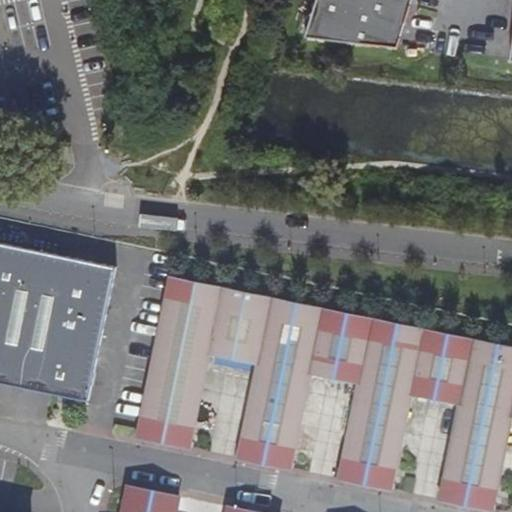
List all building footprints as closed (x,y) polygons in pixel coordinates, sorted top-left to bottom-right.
[(315,0),(305,35),(397,46),(411,0),(315,0)] [(0,242),(0,362),(21,367),(17,386),(22,387),(27,368),(59,374),(54,394),(92,401),(120,268),(0,242)] [(174,280),(140,437),(192,447),(212,355),(262,365),(276,301),(174,280)] [(262,365),(242,458),(293,469),(313,373),(362,384),(375,321),(276,301),(262,365)] [(362,384),(342,479),(393,489),(414,394),(463,405),(476,342),(375,321),(362,384)] [(463,405),(443,500),(494,510),(511,429),(511,349),(476,342),(463,405)] [(0,362),(0,382),(17,386),(21,367),(0,362)] [(130,487),(124,511),(177,511),(181,498),(130,487)]
